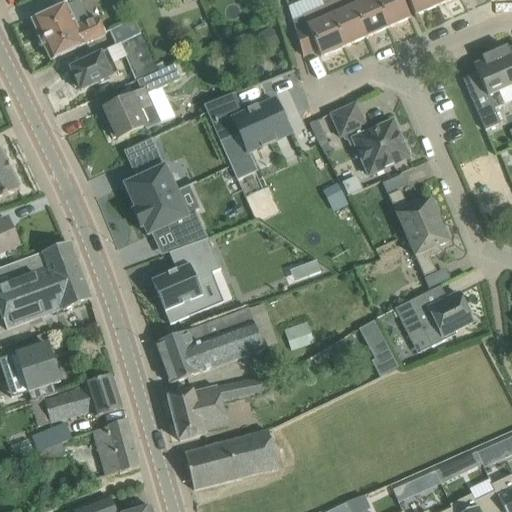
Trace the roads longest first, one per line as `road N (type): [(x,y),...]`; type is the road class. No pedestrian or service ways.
road 1 (secondary): [(174,511),(113,303),(0,47)]
road 2 (residential): [(413,88),(482,248),(511,260)]
road 3 (residential): [(511,24),(424,61),(413,88)]
road 4 (residential): [(301,105),(374,75),(413,88)]
